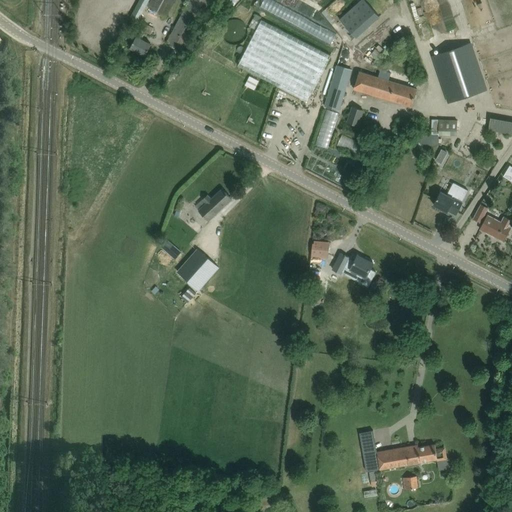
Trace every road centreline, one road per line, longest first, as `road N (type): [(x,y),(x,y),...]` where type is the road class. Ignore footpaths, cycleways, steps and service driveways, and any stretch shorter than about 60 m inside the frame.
road 1 (tertiary): [(438,255),(0,19)]
road 2 (unclassified): [(438,255),(511,146)]
